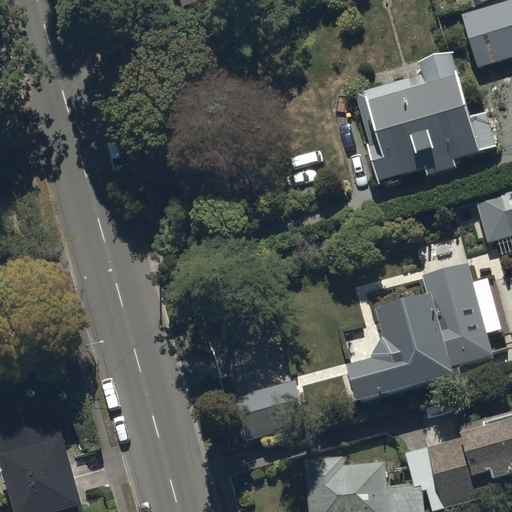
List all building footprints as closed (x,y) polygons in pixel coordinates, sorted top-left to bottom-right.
[(511,0),(502,0),(462,13),(480,66),(511,56),(511,0)] [(500,144),(496,133),(501,132),(495,114),(491,116),(489,109),(472,114),(452,49),(420,59),(424,71),(355,91),(370,142),(367,143),(379,181),(425,167),(428,175),(457,166),(455,157),(500,144)] [(511,186),(476,197),(488,242),(511,235),(511,186)] [(0,241),(22,236),(10,193),(0,195),(0,241)] [(494,356),(468,264),(424,276),(429,294),(377,309),(384,335),(373,356),(346,364),(357,403),(454,375),(452,368),(494,356)] [(0,452),(15,511),(85,511),(51,378),(0,391),(0,452)] [(295,382),(231,399),(243,444),(307,426),(295,382)] [(464,437),(405,451),(414,482),(423,482),(423,489),(427,489),(433,511),(511,490),(511,409),(460,422),(464,437)] [(343,456),(305,458),(308,511),(424,511),(423,489),(423,482),(414,482),(388,484),(387,463),(344,465),(343,456)]
